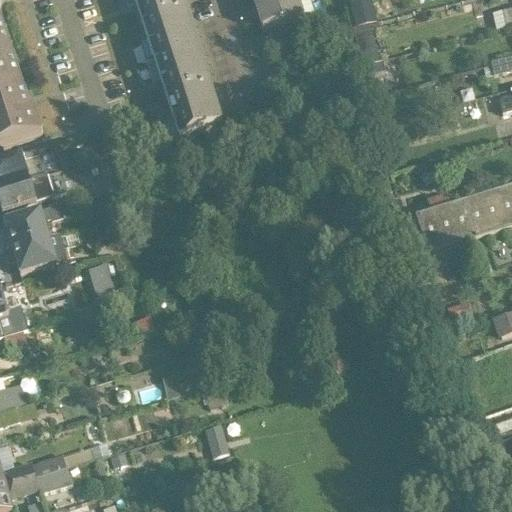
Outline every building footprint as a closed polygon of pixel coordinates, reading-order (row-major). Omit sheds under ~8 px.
[(0,0),(0,153),(42,140),(30,105),(27,106),(0,21),(0,11),(1,11),(0,7),(0,0)] [(179,0),(123,0),(128,13),(136,10),(148,48),(140,50),(152,89),(160,86),(172,124),(165,126),(171,147),(222,130),(179,0)] [(251,0),(256,14),(296,1),(295,0),(251,0)] [(296,1),(256,14),(263,36),(269,34),(274,47),(307,36),(296,1)] [(371,2),(349,7),(355,32),(377,27),(371,2)] [(511,61),(490,66),(491,70),(494,80),(511,75),(511,61)] [(379,66),(364,69),(366,80),(385,76),(382,65),(379,66)] [(486,82),(494,80),(491,70),(484,72),(486,82)] [(511,116),(511,92),(511,94),(511,102),(499,105),(502,119),(511,116)] [(374,101),(376,109),(388,106),(386,98),(374,101)] [(416,144),(414,137),(411,123),(411,122),(395,126),(400,148),(416,144)] [(0,194),(46,181),(41,164),(38,155),(21,160),(22,160),(0,167),(0,194)] [(46,181),(0,194),(0,213),(2,221),(38,211),(37,208),(53,203),(46,181)] [(431,217),(431,216),(416,221),(416,222),(399,228),(413,270),(429,265),(428,260),(511,233),(511,191),(451,211),(431,217)] [(434,212),(454,207),(452,199),(432,204),(434,212)] [(12,255),(49,243),(45,231),(68,225),(64,209),(49,212),(49,215),(41,217),(4,229),(12,255)] [(49,243),(12,255),(20,281),(66,266),(59,242),(49,245),(49,243)] [(445,255),(430,259),(433,269),(448,264),(445,255)] [(88,275),(93,290),(112,284),(107,269),(88,275)] [(0,342),(27,335),(20,311),(7,315),(0,294),(0,342)] [(467,308),(447,315),(451,327),(471,320),(467,308)] [(511,317),(492,324),(498,344),(511,338),(511,317)] [(137,327),(140,338),(154,333),(150,322),(137,327)] [(193,375),(197,393),(216,388),(212,370),(193,375)] [(268,374),(261,379),(268,389),(275,383),(268,374)] [(161,383),(166,403),(198,396),(193,375),(161,383)] [(0,415),(25,409),(20,391),(3,395),(0,385),(0,415)] [(205,393),(205,395),(210,414),(228,410),(222,388),(205,393)] [(0,433),(18,428),(14,417),(0,420),(0,453),(1,453),(0,447),(0,433)] [(497,443),(503,441),(511,437),(511,424),(492,431),(497,443)] [(470,428),(475,444),(484,441),(479,425),(470,428)] [(208,433),(216,462),(234,457),(226,428),(208,433)] [(511,437),(503,441),(497,443),(494,444),(497,452),(509,488),(511,487),(511,437)] [(92,453),(95,465),(110,461),(107,448),(92,453)] [(124,459),(110,463),(113,473),(127,469),(124,459)] [(0,493),(67,475),(62,462),(32,470),(30,465),(8,470),(6,465),(0,466),(0,493)] [(0,511),(10,511),(9,506),(38,498),(39,500),(71,491),(67,476),(0,494),(0,511)]
